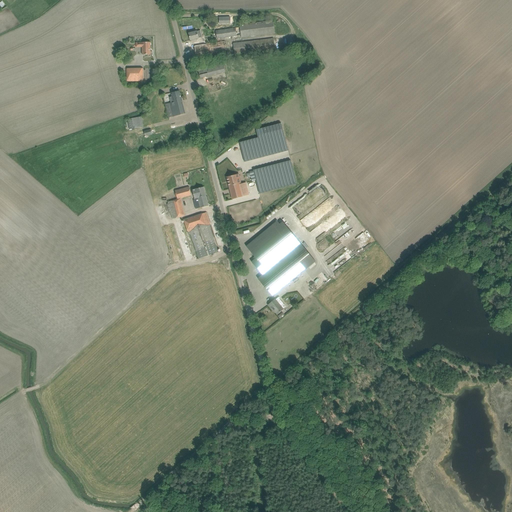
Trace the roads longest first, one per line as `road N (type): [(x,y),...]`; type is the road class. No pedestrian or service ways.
road 1 (unclassified): [(260,379),(167,0)]
road 2 (track): [(511,204),(463,219),(448,243),(398,273),(283,373),(283,400),(272,410)]
road 3 (track): [(352,511),(272,410)]
road 4 (track): [(168,476),(242,413),(272,410)]
